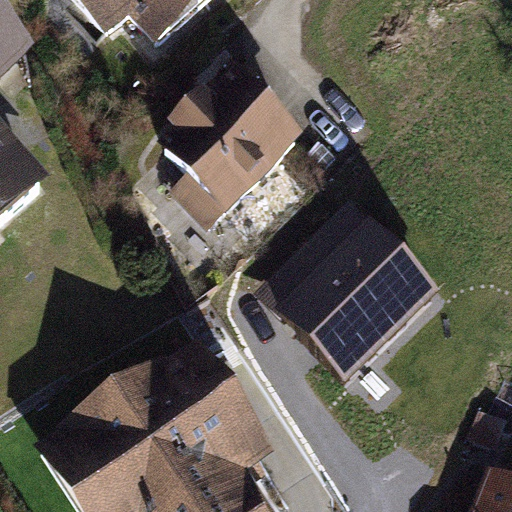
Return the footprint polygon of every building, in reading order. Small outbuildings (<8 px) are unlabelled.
[(66,0),(107,44),(131,22),(164,59),(229,0),(66,0)] [(0,18),(0,216),(35,187),(0,146),(0,79),(30,55),(0,18)] [(173,155),(236,218),(314,141),(250,78),(173,155)] [(304,511),(212,362),(66,452),(102,511),(304,511)] [(492,511),(511,511),(511,491),(501,488),(492,511)]
